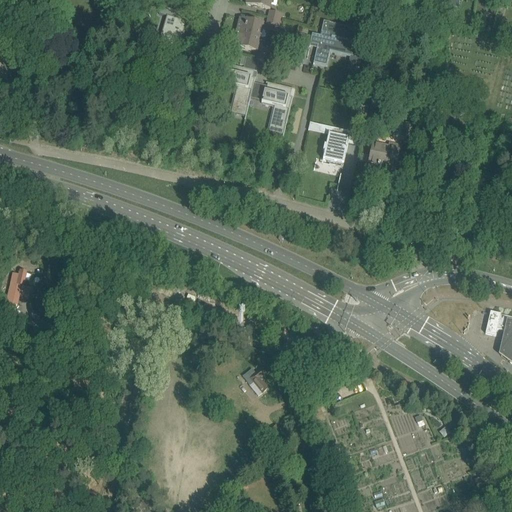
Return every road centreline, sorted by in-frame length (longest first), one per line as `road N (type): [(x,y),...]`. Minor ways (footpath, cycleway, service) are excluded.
road 1 (unclassified): [(426,281),(406,250),(334,219),(199,182),(33,151)]
road 2 (secondary): [(383,305),(197,219),(0,154)]
road 3 (secondary): [(0,175),(210,251),(356,326)]
road 4 (track): [(104,511),(155,341),(191,335),(279,348)]
road 5 (secondary): [(356,326),(511,430)]
road 6 (secondary): [(511,387),(383,305)]
